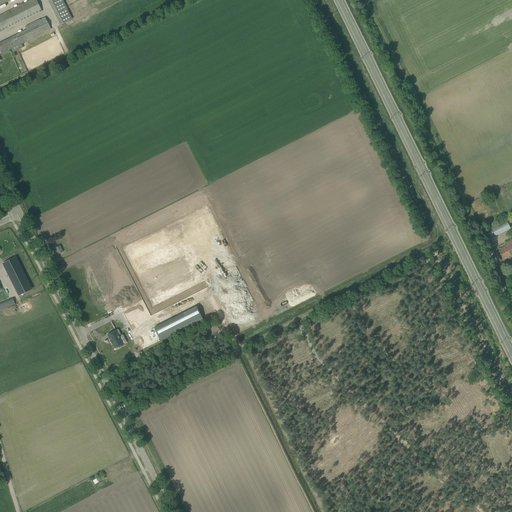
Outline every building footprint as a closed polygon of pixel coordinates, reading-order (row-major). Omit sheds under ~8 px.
[(0,31),(41,12),(35,0),(31,0),(0,15),(0,31)] [(62,0),(49,0),(48,1),(60,25),(72,19),(62,0)] [(22,44),(50,30),(44,18),(25,28),(26,30),(0,43),(0,50),(2,54),(11,49),(12,53),(24,47),(22,44)] [(202,199),(175,213),(225,312),(252,298),(202,199)] [(494,236),(499,233),(509,229),(506,220),(495,225),(490,228),(494,236)] [(123,287),(121,284),(179,254),(167,230),(92,268),(105,292),(118,285),(120,289),(123,287)] [(178,237),(180,245),(187,244),(184,235),(178,237)] [(506,246),(498,250),(503,259),(511,254),(511,240),(506,244),(506,246)] [(114,310),(117,308),(116,306),(131,299),(132,301),(136,299),(135,299),(136,298),(136,297),(181,274),(193,268),(187,255),(123,287),(120,289),(107,295),(114,310)] [(2,264),(18,296),(32,289),(16,257),(2,264)] [(175,278),(179,286),(124,313),(132,329),(207,292),(199,276),(186,283),(182,275),(175,278)] [(0,310),(15,304),(13,298),(0,303),(0,310)] [(196,306),(154,328),(160,340),(203,319),(196,306)] [(154,328),(136,337),(143,349),(160,340),(154,328)] [(115,348),(123,344),(116,330),(107,335),(112,344),(113,343),(115,348)] [(105,478),(103,474),(92,481),(95,484),(105,478)]
